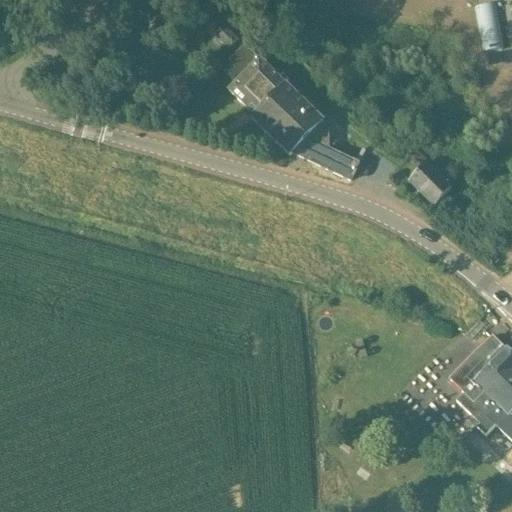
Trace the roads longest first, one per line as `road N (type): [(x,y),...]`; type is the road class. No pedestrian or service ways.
road 1 (primary): [(511,306),(426,238),(378,212),(0,107)]
road 2 (unclassified): [(0,88),(121,0)]
